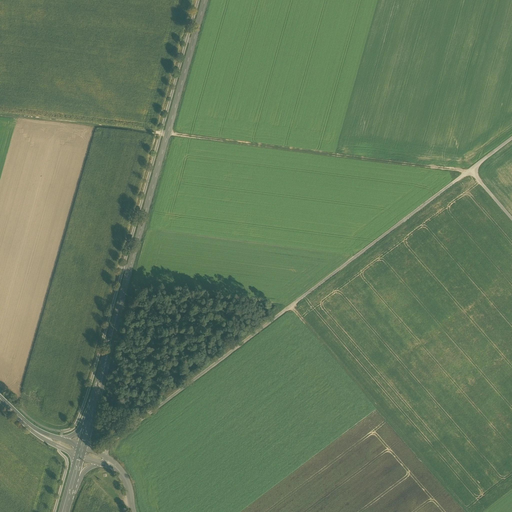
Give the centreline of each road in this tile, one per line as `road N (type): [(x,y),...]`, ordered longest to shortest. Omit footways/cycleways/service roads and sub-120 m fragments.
road 1 (track): [(511,138),(107,444),(104,460)]
road 2 (secondary): [(80,450),(204,0)]
road 3 (track): [(469,170),(166,133)]
road 4 (track): [(469,511),(290,306)]
road 5 (track): [(0,114),(166,133)]
